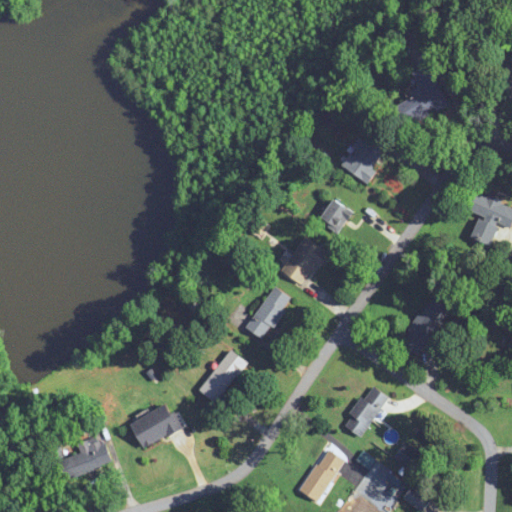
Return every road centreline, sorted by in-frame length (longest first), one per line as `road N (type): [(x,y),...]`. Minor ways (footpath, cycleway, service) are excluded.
road 1 (residential): [(131,511),(233,471),(483,134),(511,145)]
road 2 (residential): [(491,434),(339,329)]
